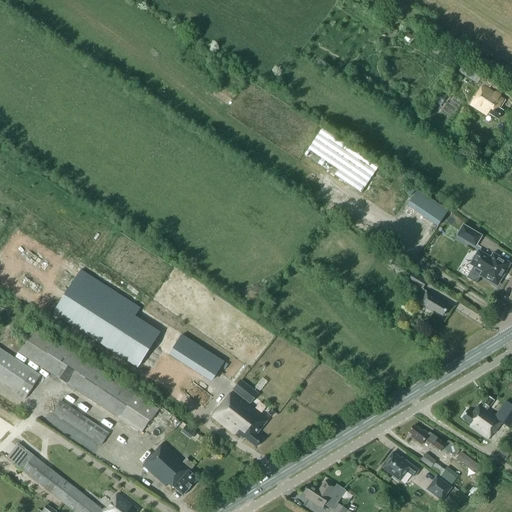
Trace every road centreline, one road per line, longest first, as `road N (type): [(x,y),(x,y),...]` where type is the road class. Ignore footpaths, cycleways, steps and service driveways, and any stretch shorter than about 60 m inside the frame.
road 1 (primary): [(217,511),(511,333)]
road 2 (unclassified): [(244,511),(511,351)]
road 3 (track): [(0,413),(161,511)]
road 4 (track): [(398,26),(420,16),(511,76)]
